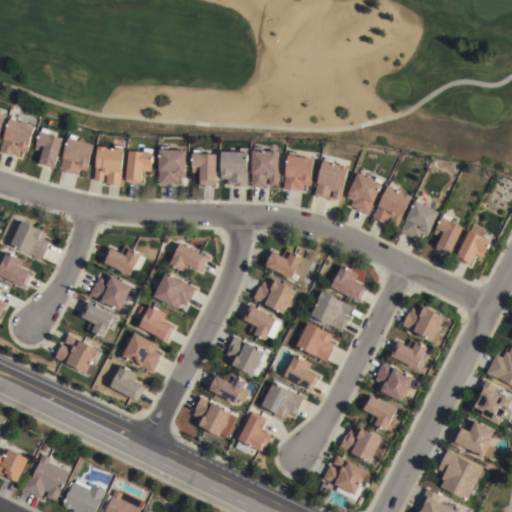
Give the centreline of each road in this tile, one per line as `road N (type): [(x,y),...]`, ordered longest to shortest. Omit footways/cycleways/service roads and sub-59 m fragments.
road 1 (residential): [(0,183),(93,210),(237,214),(399,266),(487,312)]
road 2 (tertiary): [(0,376),(281,511)]
road 3 (residential): [(511,263),(389,511)]
road 4 (residential): [(140,444),(237,266),(237,214)]
road 5 (residential): [(298,458),(335,416),(399,266)]
road 6 (residential): [(30,324),(59,290),(93,210)]
